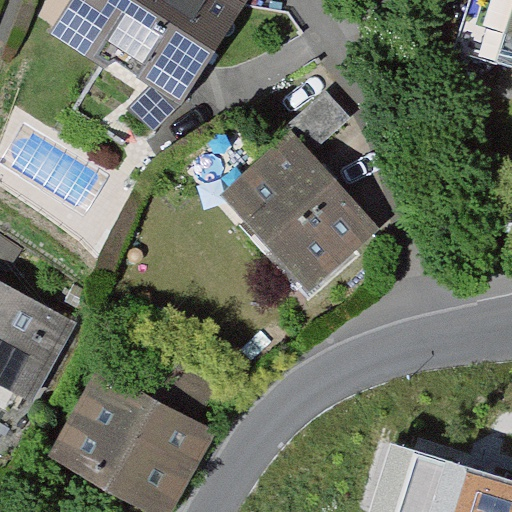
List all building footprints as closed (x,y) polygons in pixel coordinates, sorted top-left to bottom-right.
[(71,0),(49,35),(175,113),(243,6),(232,0),(71,0)] [(511,0),(472,0),(453,58),(511,77),(511,0)] [(324,93),(290,127),(313,150),(347,117),(324,93)] [(310,287),(372,229),(288,141),(227,198),(310,287)] [(0,365),(38,388),(83,312),(0,262),(0,365)] [(158,511),(164,511),(208,431),(195,424),(220,377),(163,347),(139,391),(94,367),(48,453),(158,511)] [(511,511),(511,482),(392,446),(372,511),(511,511)]
